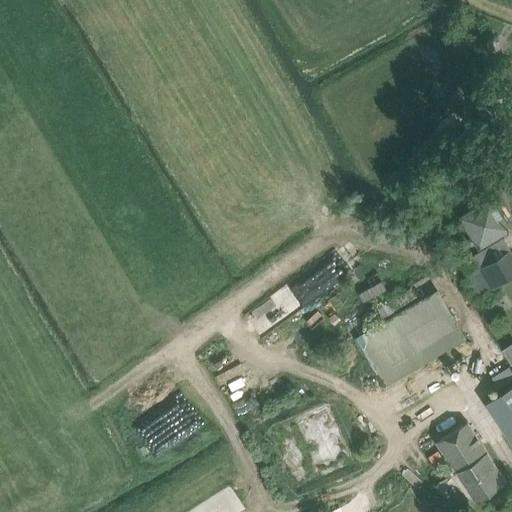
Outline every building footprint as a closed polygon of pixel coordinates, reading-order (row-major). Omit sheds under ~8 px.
[(478,248),(511,229),(492,195),(459,214),(472,238),(468,241),(471,246),(475,243),(478,248)] [(480,294),(511,275),(511,253),(502,237),(461,262),(480,294)] [(379,323),(354,338),(384,387),(465,339),(435,290),(396,313),(379,323)] [(511,373),(507,366),(491,377),(498,387),(511,377),(511,373)] [(511,382),(484,401),(511,443),(511,382)] [(475,501),(506,481),(467,420),(436,440),(475,501)] [(448,474),(455,470),(451,465),(446,469),(442,465),(434,465),(427,469),(426,478),(431,485),(440,487),(447,481),(448,474)]
